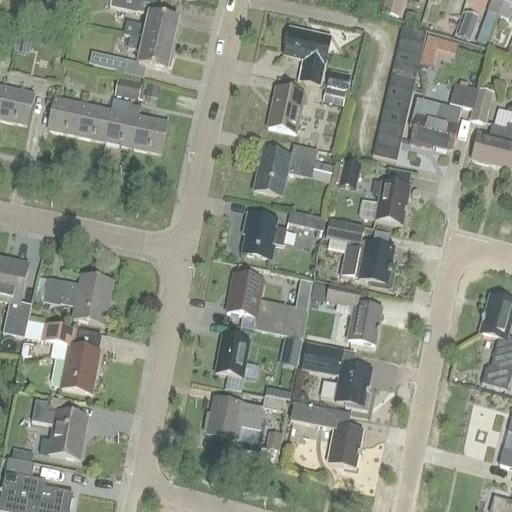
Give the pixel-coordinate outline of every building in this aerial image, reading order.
[(111,0),(109,11),(136,17),(140,0),(111,0)] [(402,0),(385,0),(381,16),(396,20),(402,0)] [(490,0),(486,15),(497,19),(503,0),(490,0)] [(511,0),(503,0),(497,19),(508,24),(511,10),(511,0)] [(466,15),(457,38),(469,43),(478,19),(466,15)] [(486,15),(480,29),(491,34),(497,19),(486,15)] [(130,40),(172,49),(178,24),(149,17),(146,30),(126,26),(123,38),(130,40)] [(22,18),(3,18),(3,31),(23,31),(22,18)] [(398,41),(422,46),(425,35),(401,29),(398,41)] [(303,63),(298,85),(319,89),(323,68),(324,68),(330,41),(289,32),(283,59),(303,63)] [(140,55),(137,68),(166,75),(172,49),(130,40),(127,52),(140,55)] [(422,46),(398,41),(395,53),(419,58),(422,46)] [(33,52),(27,73),(51,79),(57,58),(33,52)] [(393,65),(417,70),(419,58),(395,53),(393,65)] [(123,76),(126,64),(95,57),(92,69),(123,76)] [(417,70),(393,65),(390,76),(414,82),(417,70)] [(348,79),(329,74),(325,91),(344,95),(348,79)] [(387,88),(411,93),(414,82),(390,76),(387,88)] [(113,99),(137,104),(141,87),(117,82),(113,99)] [(147,87),(144,100),(156,102),(159,90),(147,87)] [(411,93),(387,88),(385,100),(409,105),(411,93)] [(448,107),(461,110),(472,114),(478,94),(465,91),(453,88),(448,107)] [(0,132),(2,132),(10,94),(0,92),(0,132)] [(267,131),(295,137),(303,98),(276,92),(267,131)] [(322,106),(343,110),(346,98),(325,93),(322,106)] [(478,93),(478,94),(472,114),(469,124),(484,127),(492,98),(490,98),(491,96),(478,93)] [(33,99),(10,94),(2,132),(25,137),(33,99)] [(382,111),(406,117),(409,105),(385,100),(382,111)] [(457,126),(437,121),(440,109),(415,103),(408,132),(414,133),(410,147),(424,151),(425,148),(450,154),(457,126)] [(45,142),(68,147),(77,109),(53,104),(45,142)] [(99,114),(77,109),(68,147),(91,152),(99,114)] [(406,117),(382,111),(379,123),(403,129),(406,117)] [(121,118),(99,114),(91,152),(113,156),(121,118)] [(121,118),(113,156),(135,161),(143,123),(121,118)] [(135,161),(158,166),(167,128),(143,123),(135,161)] [(377,135),(401,140),(403,129),(379,123),(377,135)] [(488,140),(477,137),(471,163),(511,173),(511,128),(507,127),(505,132),(491,128),(488,140)] [(401,140),(377,135),(374,147),(398,152),(401,140)] [(398,152),(374,147),(371,158),(395,164),(396,160),(398,152)] [(317,155),(293,150),(290,160),(262,154),(252,194),(281,201),(286,177),(328,187),(332,169),(314,165),(317,155)] [(355,194),(360,170),(343,166),(337,190),(355,194)] [(371,198),(378,199),(374,223),(402,229),(409,191),(373,185),(371,198)] [(304,219),(289,215),(286,227),(302,230),(322,235),(324,223),(304,219)] [(282,251),(285,234),(274,232),(276,223),(247,217),(244,231),(247,232),(242,257),(270,263),(274,249),(282,251)] [(370,285),(369,290),(387,293),(391,292),(394,278),(390,275),(391,272),(389,272),(393,251),(360,244),(363,231),(328,225),(325,242),(347,246),(340,279),(370,285)] [(2,337),(24,342),(31,308),(19,306),(26,269),(0,263),(0,302),(9,305),(2,337)] [(259,322),(257,334),(302,343),(306,320),(286,316),(287,310),(259,304),(262,284),(233,278),(226,316),(255,322),(255,321),(259,322)] [(79,289),(64,286),(59,307),(75,310),(72,323),(103,329),(112,286),(81,279),(79,289)] [(48,283),(43,306),(59,309),(59,307),(64,286),(48,283)] [(300,283),(296,302),(308,304),(312,286),(300,283)] [(314,287),(312,301),(326,304),(329,289),(314,287)] [(326,305),(353,311),(346,344),(374,349),(382,312),(357,307),(359,295),(329,289),(326,304),(326,305)] [(511,321),(511,304),(489,299),(478,337),(497,342),(490,370),(498,372),(492,390),(506,394),(511,375),(511,341),(507,340),(511,321)] [(71,349),(74,333),(44,327),(41,344),(68,349),(65,364),(55,363),(51,386),(54,390),(60,392),(91,398),(99,354),(71,349)] [(242,382),(249,344),(221,339),(214,377),(242,382)] [(286,344),(281,368),(295,371),(300,347),(286,344)] [(351,369),(354,356),(305,347),(302,364),(341,372),(335,405),(345,406),(344,410),(366,415),(369,397),(367,397),(368,394),(366,394),(370,373),(351,369)] [(261,412),(282,416),(284,404),(264,399),(261,412)] [(53,429),(48,458),(78,464),(86,421),(71,418),(73,406),(48,401),(47,406),(35,404),(31,425),(53,429)] [(240,412),(241,406),(214,401),(210,418),(206,417),(203,435),(207,436),(206,438),(237,444),(240,431),(259,435),(262,416),(240,412)] [(347,432),(350,418),(293,407),(289,424),(333,433),(327,466),(355,472),(362,435),(347,432)] [(507,436),(511,436),(511,455),(502,453),(498,468),(511,472),(511,420),(507,436)] [(278,437),(266,435),(263,451),(275,454),(278,437)] [(31,482),(33,467),(7,462),(0,500),(0,511),(69,511),(72,496),(44,491),(45,485),(31,482)] [(511,511),(511,506),(493,501),(490,511),(511,511)]
